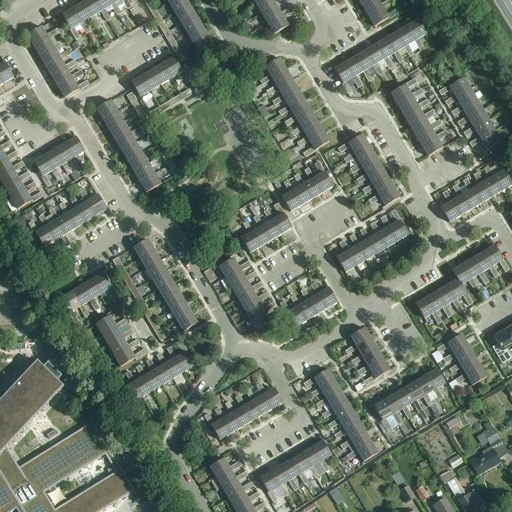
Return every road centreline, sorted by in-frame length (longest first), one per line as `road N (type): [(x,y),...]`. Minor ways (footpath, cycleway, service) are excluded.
road 1 (unclassified): [(202,511),(175,467),(172,444),(233,346)]
road 2 (unclassified): [(308,56),(341,107),(377,113),(415,183)]
road 3 (unclassified): [(233,346),(175,238),(136,213)]
road 4 (residential): [(272,355),(303,422),(241,458)]
road 5 (unclassified): [(64,113),(51,107),(10,39),(11,21),(30,6)]
road 6 (residential): [(64,113),(111,83),(107,68),(155,40)]
road 7 (unclassified): [(206,0),(234,41),(308,56)]
road 8 (unclassified): [(136,213),(64,113)]
